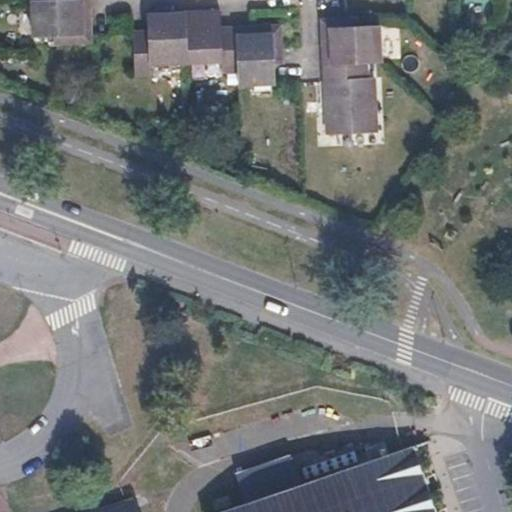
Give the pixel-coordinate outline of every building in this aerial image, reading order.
[(29,0),(30,33),(60,32),(77,31),(76,15),(85,15),(84,0),(29,0)] [(210,5),(177,6),(179,56),(212,54),(212,67),(228,67),(227,30),(211,31),(210,22),(210,5)] [(140,32),(124,33),(125,69),(142,69),(142,57),(179,56),(177,6),(139,7),(140,24),(140,32)] [(336,13),(311,14),(312,41),(318,40),(318,23),(339,22),(338,13),(336,13)] [(77,31),(60,32),(60,42),(86,41),(86,33),(85,15),(76,15),(77,31)] [(245,29),(264,29),(264,47),(273,46),(272,20),(245,21),(245,29)] [(227,22),(227,30),(228,67),(229,79),(265,77),(264,47),(264,29),(245,29),(245,21),(227,22)] [(318,40),(312,41),(312,59),(356,58),(371,57),(369,21),(339,22),(318,23),(318,40)] [(227,22),(210,22),(211,31),(227,30),(227,22)] [(140,24),(124,25),(124,32),(124,33),(140,32),(140,24)] [(312,59),(313,75),(315,129),(365,127),(363,73),(356,73),(356,58),(312,59)] [(454,219),(459,203),(433,194),(424,220),(437,224),(440,215),(454,219)] [(432,511),(411,446),(299,482),(289,453),(234,471),(243,500),(208,511),(432,511)] [(145,511),(139,495),(86,511),(145,511)]
